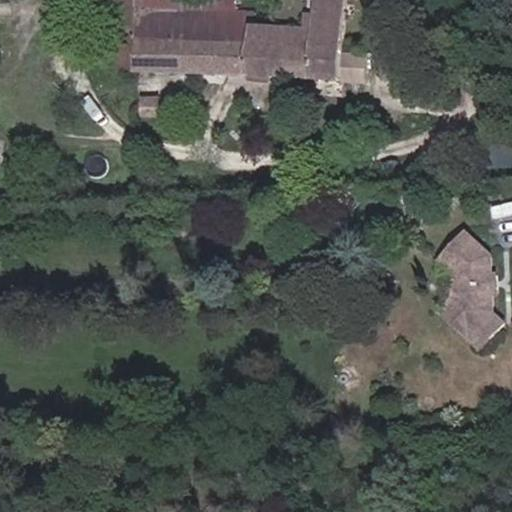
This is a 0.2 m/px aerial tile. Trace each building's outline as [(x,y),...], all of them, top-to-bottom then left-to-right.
[(48,0),(48,13),(69,13),(69,0),(48,0)] [(70,64),(106,65),(107,0),(69,0),(69,13),(70,64)] [(107,0),(106,65),(298,68),(300,12),(232,10),(232,0),(107,0)] [(300,12),(298,68),(348,69),(351,0),(321,0),(321,13),(300,12)] [(371,82),(373,57),(358,55),(355,81),(371,82)] [(0,109),(16,110),(32,111),(33,88),(0,87),(0,109)] [(33,88),(32,111),(64,112),(65,98),(65,89),(33,88)] [(64,112),(104,113),(105,99),(65,98),(64,112)] [(0,149),(17,150),(16,110),(0,109),(0,149)] [(16,110),(17,150),(32,151),(32,111),(16,110)] [(32,111),(32,151),(65,151),(64,126),(64,112),(32,111)] [(104,128),(104,113),(64,112),(64,126),(104,128)] [(480,181),(453,208),(465,221),(465,249),(475,257),(474,266),(465,276),(493,300),(511,277),(511,270),(504,264),(504,206),(480,181)]
